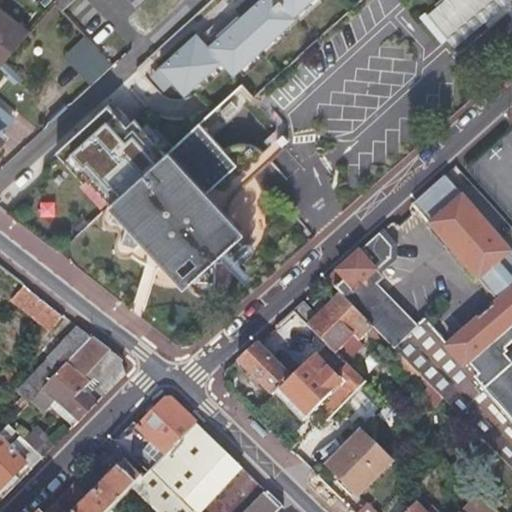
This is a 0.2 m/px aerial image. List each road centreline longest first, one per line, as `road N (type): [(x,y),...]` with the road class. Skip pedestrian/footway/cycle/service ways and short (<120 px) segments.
road 1 (residential): [(169,377),(198,373),(511,94)]
road 2 (tertiary): [(169,377),(0,241)]
road 3 (residential): [(12,511),(134,388),(169,377)]
road 4 (tertiary): [(316,511),(169,377)]
